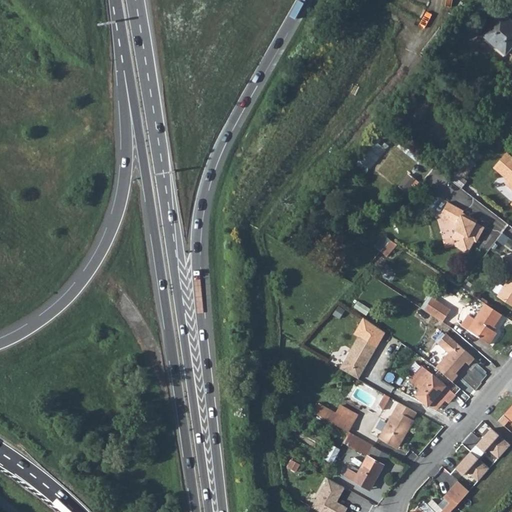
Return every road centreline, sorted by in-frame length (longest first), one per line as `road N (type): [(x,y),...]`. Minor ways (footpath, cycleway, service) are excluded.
road 1 (trunk): [(219,511),(199,297),(199,201),(225,135),(302,0)]
road 2 (trunk): [(126,51),(196,511)]
road 3 (trunk): [(209,511),(142,72)]
road 4 (trunk): [(126,51),(126,164),(109,233),(60,303),(0,341)]
road 5 (residential): [(511,366),(392,511)]
